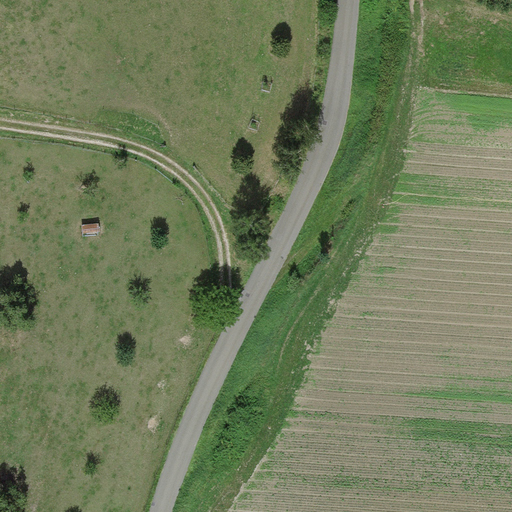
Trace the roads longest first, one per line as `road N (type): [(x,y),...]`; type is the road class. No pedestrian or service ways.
road 1 (unclassified): [(350,0),(338,105),(315,170),(204,389),(157,511)]
road 2 (track): [(231,331),(213,218),(172,170),(92,134),(0,122)]
road 3 (track): [(255,289),(305,254),(374,176),(396,119),(415,35),(414,0)]
